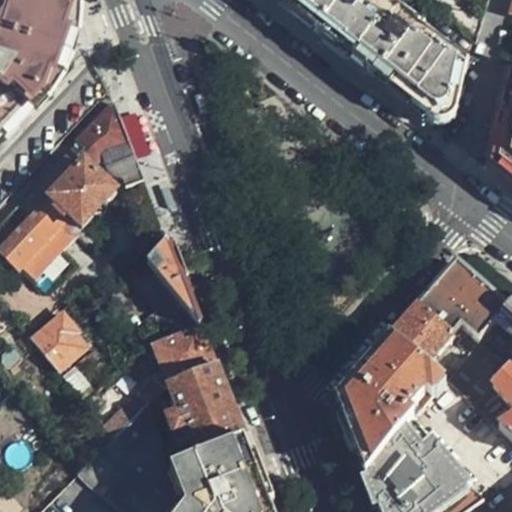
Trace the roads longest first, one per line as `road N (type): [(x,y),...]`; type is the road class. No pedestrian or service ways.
road 1 (primary): [(159,75),(282,411)]
road 2 (tertiary): [(469,207),(213,0)]
road 3 (residential): [(282,411),(469,207)]
